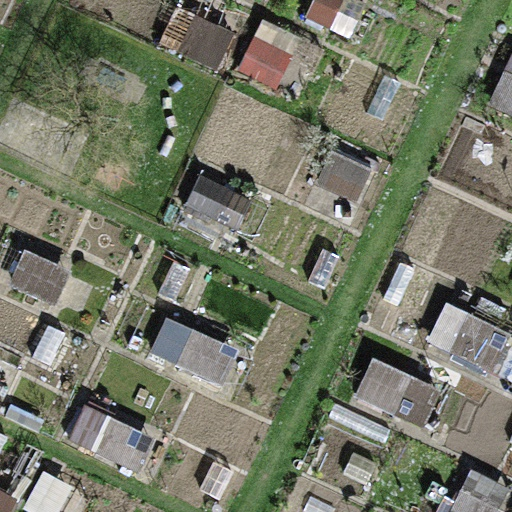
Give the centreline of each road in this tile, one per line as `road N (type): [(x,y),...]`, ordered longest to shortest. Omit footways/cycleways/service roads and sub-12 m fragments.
road 1 (track): [(494,0),(258,511)]
road 2 (track): [(0,427),(183,511)]
